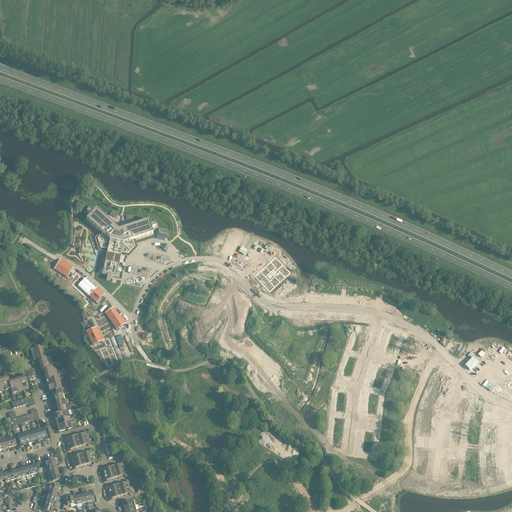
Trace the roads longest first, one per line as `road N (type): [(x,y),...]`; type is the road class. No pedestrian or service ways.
road 1 (primary): [(0,78),(278,183),(511,286)]
road 2 (primary): [(511,273),(291,176),(0,67)]
road 3 (residential): [(383,314),(287,307),(229,266),(198,258),(155,277),(137,309),(136,333)]
road 4 (residential): [(353,451),(360,385),(383,314)]
